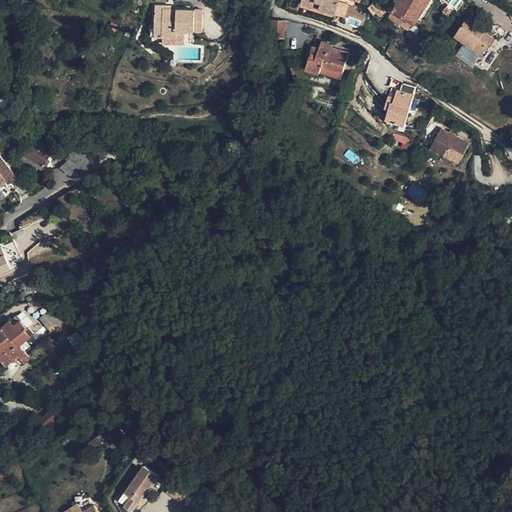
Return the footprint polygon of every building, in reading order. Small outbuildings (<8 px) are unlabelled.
[(335,14),(336,9),(339,1),(339,0),(302,0),(301,2),(312,6),(314,0),(322,2),(320,8),(335,14)] [(400,0),(400,2),(396,0),(394,0),(391,6),(416,22),(429,0),(400,0)] [(143,16),(142,8),(128,1),(126,7),(143,16)] [(348,4),(339,1),(336,9),(341,11),(340,15),(344,17),(348,4)] [(203,9),(170,8),(163,7),(163,4),(155,4),(155,21),(162,22),(162,35),(177,35),(177,28),(203,29),(203,9)] [(485,31),(486,27),(469,16),(456,36),(482,53),(493,37),(488,34),(485,31)] [(272,19),(271,36),(286,37),(286,20),(272,19)] [(154,34),(162,35),(162,22),(155,21),(154,34)] [(318,53),(313,51),(307,68),(342,78),(349,52),(333,47),(334,44),(323,40),(321,47),(318,53)] [(349,67),(357,70),(359,64),(352,60),(349,67)] [(392,101),(387,118),(406,124),(416,87),(403,83),(401,89),(399,88),(398,89),(393,88),(389,100),(392,101)] [(441,129),(431,148),(446,156),(447,154),(452,156),(450,159),(459,163),(469,145),(441,129)] [(30,144),(23,155),(43,166),(49,155),(46,153),(48,148),(37,141),(34,146),(30,144)] [(492,143),(485,151),(489,154),(496,146),(492,143)] [(348,150),(344,156),(354,163),(358,156),(348,150)] [(70,174),(87,162),(74,152),(59,166),(69,174),(70,174)] [(0,153),(0,184),(7,179),(9,182),(16,176),(0,153)] [(41,169),(43,166),(23,155),(22,158),(41,169)] [(0,187),(3,190),(9,182),(7,179),(0,184),(0,187)] [(409,196),(423,198),(424,188),(410,186),(409,196)] [(152,226),(150,224),(133,231),(135,234),(131,241),(133,248),(156,236),(152,226)] [(0,246),(0,275),(10,271),(0,246)] [(40,307),(48,314),(53,311),(44,302),(40,307)] [(55,332),(63,325),(53,311),(48,314),(44,318),(55,332)] [(63,325),(69,321),(61,311),(60,312),(53,311),(63,325)] [(18,313),(12,318),(15,322),(21,318),(18,313)] [(33,332),(21,318),(15,322),(12,318),(0,328),(0,358),(1,359),(33,332)] [(50,426),(55,414),(46,411),(41,423),(50,426)] [(134,479),(126,491),(132,495),(125,505),(133,509),(159,472),(146,463),(134,479)] [(189,482),(176,473),(170,483),(177,488),(176,489),(182,493),(189,482)] [(96,511),(92,504),(81,511),(75,502),(62,510),(63,511),(96,511)]
